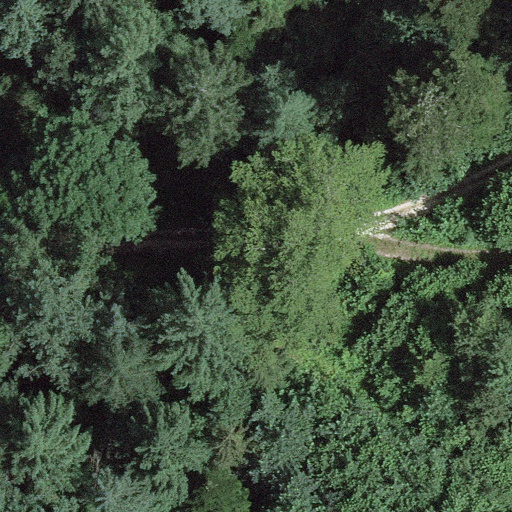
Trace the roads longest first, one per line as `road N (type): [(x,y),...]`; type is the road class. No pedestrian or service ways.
road 1 (track): [(14,239),(114,278),(209,302),(275,333),(511,503)]
road 2 (track): [(511,169),(419,214),(295,240),(182,245),(0,237)]
road 3 (track): [(352,232),(438,251),(511,255)]
